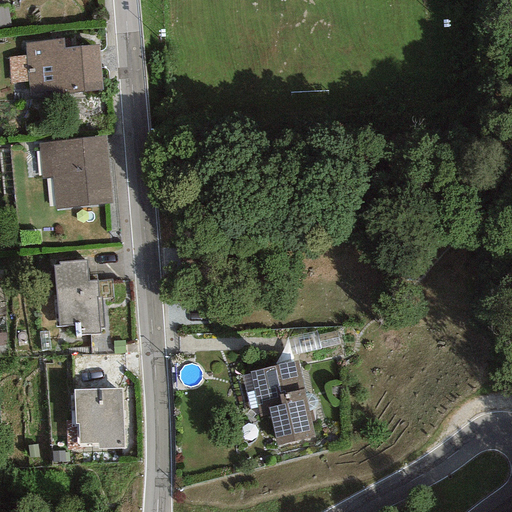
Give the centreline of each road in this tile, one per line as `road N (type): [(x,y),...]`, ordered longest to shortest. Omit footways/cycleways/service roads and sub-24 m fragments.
road 1 (tertiary): [(123,0),(154,371),(156,511)]
road 2 (tertiary): [(355,511),(481,439),(511,438)]
